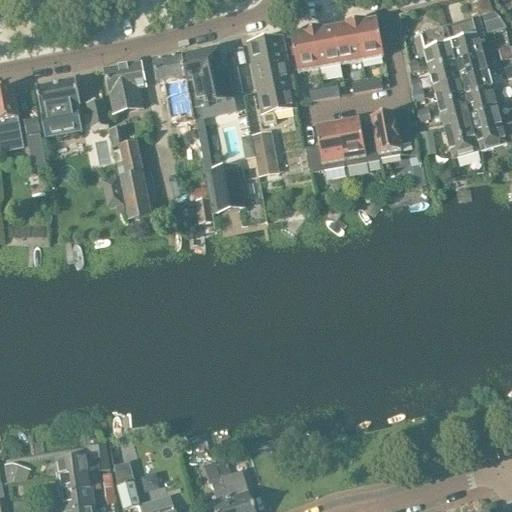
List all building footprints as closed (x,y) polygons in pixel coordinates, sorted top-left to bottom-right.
[(491,37),(505,33),(494,18),(483,21),(485,31),(489,30),(491,37)] [(356,34),(361,64),(383,60),(377,23),(364,25),(364,22),(354,24),(356,34)] [(447,31),(455,64),(483,56),(479,43),(484,42),(479,22),(447,31)] [(334,37),(340,68),(361,64),(356,34),(354,24),(345,26),(346,28),(333,30),(334,37)] [(312,36),(318,72),(340,68),(334,37),(333,30),(322,32),(321,30),(312,32),(312,36)] [(425,60),(428,71),(455,64),(447,31),(414,40),(419,61),(425,60)] [(297,75),(318,72),(312,36),(312,32),(302,34),(303,36),(291,38),(297,75)] [(247,46),(262,119),(264,128),(276,126),(274,117),(297,112),(282,39),(247,46)] [(499,51),(501,63),(511,60),(511,55),(510,49),(499,51)] [(194,117),(199,142),(207,189),(211,216),(217,216),(218,217),(245,212),(244,204),(237,168),(213,172),(204,124),(203,124),(200,110),(204,109),(204,111),(208,110),(208,108),(232,103),(226,72),(222,73),(217,51),(180,59),(190,112),(191,112),(192,117),(194,117)] [(455,64),(460,82),(487,74),(483,56),(455,64)] [(191,143),(199,142),(194,117),(192,117),(191,112),(190,112),(180,59),(154,65),(158,88),(163,87),(168,111),(176,109),(178,121),(185,120),(189,136),(191,143)] [(408,65),(410,74),(419,72),(417,63),(408,65)] [(428,71),(433,89),(460,82),(455,64),(428,71)] [(141,66),(104,72),(112,119),(144,113),(142,102),(143,101),(141,92),(145,92),(141,66)] [(460,82),(465,99),(492,91),(487,74),(460,82)] [(365,83),(367,94),(382,91),(380,80),(365,83)] [(412,82),(413,92),(416,91),(421,91),(419,81),(412,82)] [(433,89),(437,107),(465,99),(460,82),(433,89)] [(76,83),(36,90),(45,141),(82,134),(78,112),(76,112),(75,108),(80,108),(76,83)] [(351,86),(353,97),(367,94),(365,83),(351,86)] [(322,91),(324,102),(339,99),(337,88),(322,91)] [(0,148),(1,155),(21,151),(23,151),(17,120),(18,120),(12,90),(0,91),(0,148)] [(308,94),(309,99),(310,105),(324,102),(322,91),(308,94)] [(415,101),(416,103),(423,102),(421,91),(416,91),(413,92),(415,101)] [(465,99),(470,118),(497,110),(492,91),(465,99)] [(437,107),(442,125),(470,118),(465,99),(437,107)] [(102,103),(87,106),(91,132),(107,129),(102,103)] [(470,118),(474,136),(511,125),(502,128),(497,110),(470,118)] [(417,114),(420,124),(429,122),(427,111),(417,114)] [(375,139),(374,139),(375,139),(379,161),(380,161),(402,158),(400,147),(413,145),(407,112),(384,116),(384,119),(372,121),(375,139)] [(442,125),(447,144),(474,136),(470,118),(442,125)] [(37,119),(23,122),(26,137),(40,134),(37,119)] [(337,127),(344,165),(345,170),(381,163),(380,161),(379,161),(375,139),(374,139),(363,141),(359,120),(349,122),(350,125),(337,127)] [(511,125),(474,136),(479,155),(507,148),(504,137),(511,134),(511,125)] [(305,151),(309,176),(345,170),(344,165),(337,127),(325,129),(325,126),(315,128),(319,149),(305,151)] [(110,133),(113,149),(126,147),(123,130),(110,133)] [(255,160),(255,164),(259,180),(279,177),(271,135),(251,138),(255,160)] [(421,137),(424,148),(431,147),(429,135),(421,137)] [(447,144),(452,162),(479,155),(474,136),(447,144)] [(40,137),(27,139),(30,156),(43,153),(40,137)] [(251,138),(241,140),(245,162),(255,160),(251,138)] [(136,145),(126,147),(113,149),(113,150),(119,149),(119,152),(113,153),(128,224),(151,220),(136,145)] [(425,186),(422,167),(411,169),(410,169),(414,191),(426,189),(425,186)] [(142,175),(149,206),(158,204),(152,173),(142,175)] [(212,224),(211,216),(207,189),(188,193),(190,204),(194,203),(198,227),(212,224)] [(53,462),(55,479),(97,473),(96,461),(86,463),(86,457),(53,462)] [(225,464),(215,468),(220,481),(229,478),(225,464)] [(26,483),(29,472),(11,466),(4,486),(26,483)] [(215,469),(204,472),(208,485),(209,484),(219,481),(215,469)] [(55,479),(60,511),(69,511),(94,509),(91,493),(99,491),(97,474),(98,474),(97,473),(55,479)] [(229,478),(220,481),(229,511),(250,511),(245,495),(246,494),(240,474),(229,478)] [(115,506),(110,476),(101,478),(103,491),(104,491),(106,507),(115,506)] [(216,504),(207,507),(207,511),(229,511),(220,481),(219,481),(209,484),(216,504)] [(116,488),(115,489),(121,511),(123,511),(137,508),(139,508),(132,484),(116,488)] [(23,511),(22,499),(11,500),(12,511),(23,511)] [(139,508),(137,508),(137,511),(172,511),(169,499),(139,508)]
